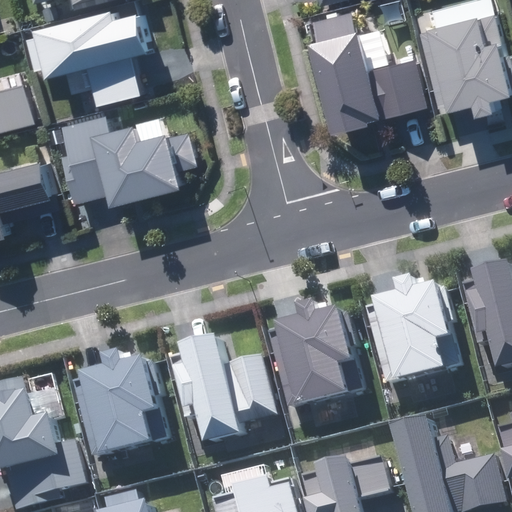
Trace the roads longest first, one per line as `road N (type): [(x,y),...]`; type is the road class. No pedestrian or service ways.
road 1 (residential): [(295,238),(0,311)]
road 2 (residential): [(295,238),(236,0)]
road 3 (residential): [(511,184),(295,238)]
